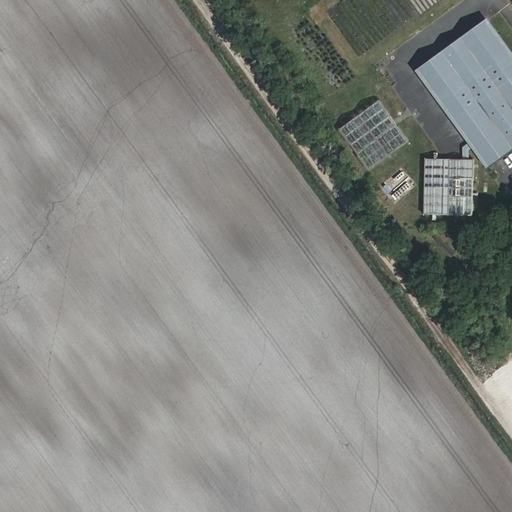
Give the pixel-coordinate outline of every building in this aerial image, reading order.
[(490,20),(423,68),(431,80),(499,31),(490,20)] [(511,49),(499,31),(431,80),(490,162),(511,146),(511,49)] [(409,141),(380,101),(342,129),(371,169),(409,141)] [(461,146),(465,156),(475,152),(471,142),(461,146)] [(474,214),(475,160),(427,159),(426,213),(474,214)]
